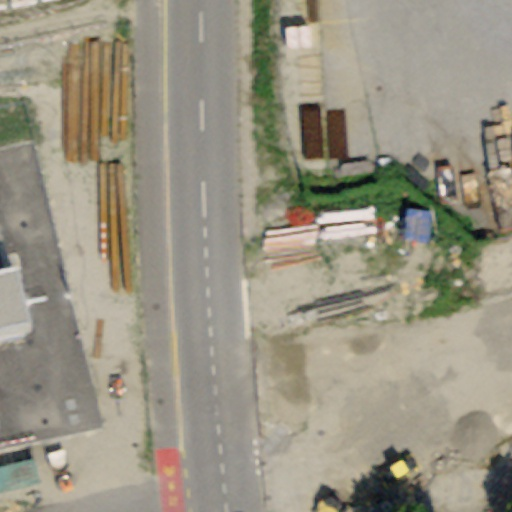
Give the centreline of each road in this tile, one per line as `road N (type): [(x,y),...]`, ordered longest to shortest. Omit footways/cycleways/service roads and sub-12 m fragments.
road 1 (unclassified): [(224,384),(219,0)]
road 2 (unclassified): [(224,384),(511,325)]
road 3 (unclassified): [(0,427),(224,384)]
